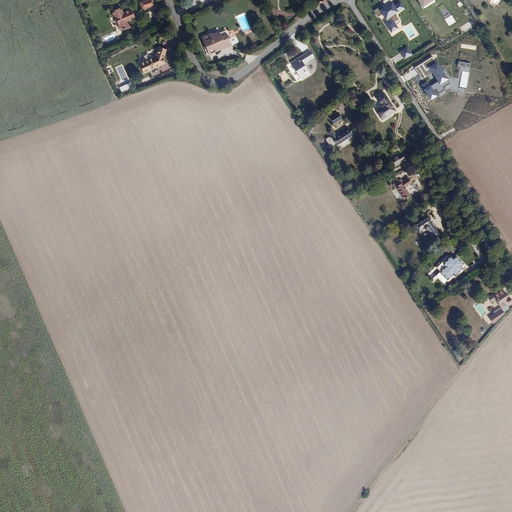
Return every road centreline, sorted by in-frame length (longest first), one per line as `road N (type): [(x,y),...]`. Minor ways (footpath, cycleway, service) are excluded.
road 1 (track): [(343,511),(373,466),(511,312)]
road 2 (residential): [(349,0),(486,215)]
road 3 (residential): [(167,0),(198,71),(218,83),(341,0)]
